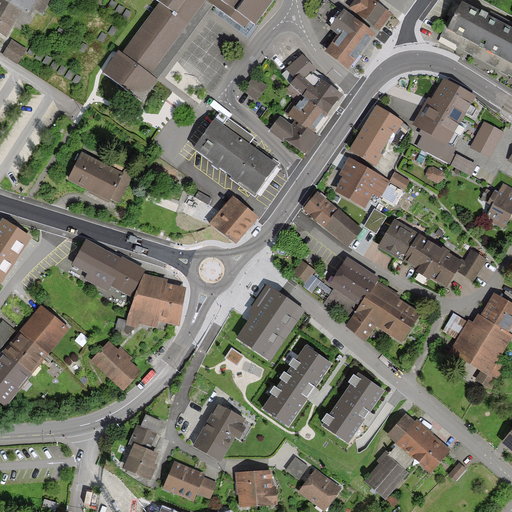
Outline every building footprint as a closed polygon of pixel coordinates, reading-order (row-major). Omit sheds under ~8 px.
[(0,0),(0,32),(7,36),(16,19),(22,10),(3,0),(0,0)] [(3,0),(22,10),(28,14),(33,6),(36,0),(3,0)] [(49,0),(36,0),(33,6),(42,12),(49,0)] [(210,2),(243,27),(249,19),(257,25),(274,0),(157,0),(160,2),(121,55),(118,53),(104,72),(144,102),(159,81),(154,78),(156,75),(204,10),(210,2)] [(343,12),(327,0),(325,0),(314,14),(331,26),(329,29),(337,35),(324,52),(348,70),(376,33),(345,9),(343,12)] [(392,14),(373,0),(355,0),(349,7),(380,30),(392,14)] [(511,28),(484,13),(461,1),(441,39),(511,78),(511,28)] [(28,49),(13,40),(4,55),(18,64),(28,49)] [(283,91),(293,99),(297,94),(330,117),(343,96),(317,75),(299,54),(285,69),(294,77),(283,91)] [(267,86),(254,77),(245,91),(257,100),(267,86)] [(474,99),(443,82),(432,101),(428,99),(414,125),(421,128),(448,144),(474,99)] [(297,94),(293,99),(270,130),(303,154),(330,117),(297,94)] [(402,124),(378,108),(351,151),(375,165),(388,143),(398,149),(410,129),(402,124)] [(241,130),(221,116),(216,123),(195,153),(232,180),(254,197),(257,194),(277,165),(248,145),(253,139),(241,130)] [(502,132),(484,122),(470,148),(489,158),(502,132)] [(448,144),(421,128),(417,134),(422,137),(416,147),(454,167),(472,176),(477,165),(452,152),(455,148),(448,144)] [(129,177),(78,155),(67,179),(89,189),(87,193),(116,206),(129,177)] [(395,208),(404,190),(389,182),(347,159),(338,175),(343,178),(334,193),(363,209),(371,195),(395,208)] [(443,173),(433,167),(429,168),(426,174),(427,177),(438,183),(441,182),(444,176),(443,173)] [(395,172),(389,182),(404,190),(410,181),(396,173),(395,172)] [(511,189),(503,184),(497,196),(486,190),(480,200),(492,206),(485,218),(503,228),(510,214),(511,215),(511,189)] [(317,191),(302,208),(323,226),(338,209),(317,191)] [(211,198),(199,192),(196,198),(208,205),(211,198)] [(257,218),(233,198),(211,224),(236,244),(257,218)] [(338,209),(323,226),(347,247),(363,228),(339,207),(338,209)] [(374,209),(364,226),(376,233),(386,216),(374,209)] [(457,272),(463,261),(394,219),(378,245),(447,287),(457,272)] [(31,238),(3,220),(0,223),(0,282),(1,283),(16,260),(31,238)] [(111,284),(132,295),(145,271),(86,241),(74,265),(90,273),(87,279),(108,290),(111,284)] [(463,261),(457,272),(470,280),(484,257),(470,249),(463,261)] [(380,278),(347,256),(330,285),(335,287),(324,304),(349,320),(367,294),(369,296),(378,280),(380,278)] [(314,271),(301,261),(291,274),(304,284),(314,271)] [(146,275),(136,296),(128,325),(139,328),(140,323),(158,327),(159,319),(179,323),(185,289),(166,285),(168,280),(146,275)] [(401,296),(378,280),(369,296),(367,294),(349,320),(346,326),(366,340),(377,325),(402,343),(422,313),(400,299),(401,296)] [(302,311),(268,288),(251,313),(255,316),(239,339),(269,359),(302,311)] [(480,317),(507,333),(511,325),(511,306),(493,295),(480,317)] [(42,309),(21,334),(48,355),(69,330),(42,309)] [(511,335),(507,333),(480,317),(477,316),(472,325),(468,322),(450,353),(482,371),(476,381),(489,388),(502,364),(496,361),(511,335)] [(15,330),(3,320),(0,324),(0,348),(1,349),(15,330)] [(32,374),(48,355),(21,334),(6,352),(32,374)] [(116,349),(107,342),(91,361),(121,387),(137,368),(127,360),(130,356),(118,346),(116,349)] [(333,364),(306,345),(296,360),(294,358),(290,365),(292,366),(287,373),(285,372),(280,378),(282,380),(277,387),(274,386),(269,393),(272,394),(261,409),(289,428),(312,395),(333,364)] [(244,357),(232,349),(225,359),(237,367),(244,357)] [(32,374),(6,352),(0,359),(0,403),(5,407),(32,374)] [(385,393),(359,375),(324,427),(349,445),(367,418),(385,393)] [(243,414),(216,400),(193,443),(220,458),(234,433),(238,436),(245,425),(239,422),(243,414)] [(162,421),(146,414),(141,426),(157,433),(162,421)] [(430,473),(449,451),(405,415),(388,436),(397,445),(388,456),(385,453),(377,462),(380,465),(365,483),(385,499),(406,474),(404,471),(414,459),(430,473)] [(157,433),(141,426),(137,425),(130,443),(134,444),(150,451),(157,433)] [(511,430),(502,443),(511,451),(511,430)] [(150,451),(134,444),(124,469),(151,480),(157,464),(155,463),(158,454),(150,451)] [(306,465),(294,457),(285,469),(297,477),(306,465)] [(202,472),(172,461),(162,487),(191,498),(193,492),(208,497),(214,482),(200,476),(202,472)] [(464,469),(458,463),(448,474),(455,480),(464,469)] [(339,487),(313,469),(298,491),(324,509),(339,487)] [(271,470),(236,472),(238,503),(273,501),(271,470)] [(398,503),(392,495),(382,502),(387,510),(398,503)] [(56,503),(45,499),(42,507),(53,511),(56,503)]
